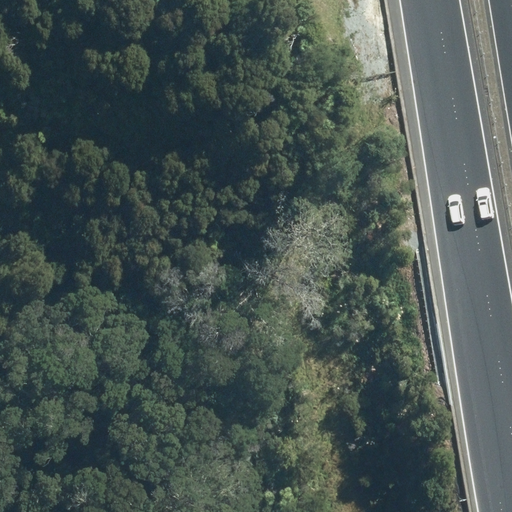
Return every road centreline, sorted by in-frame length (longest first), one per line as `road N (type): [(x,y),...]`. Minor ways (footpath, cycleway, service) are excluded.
road 1 (motorway): [(511,453),(435,0)]
road 2 (track): [(371,0),(375,131)]
